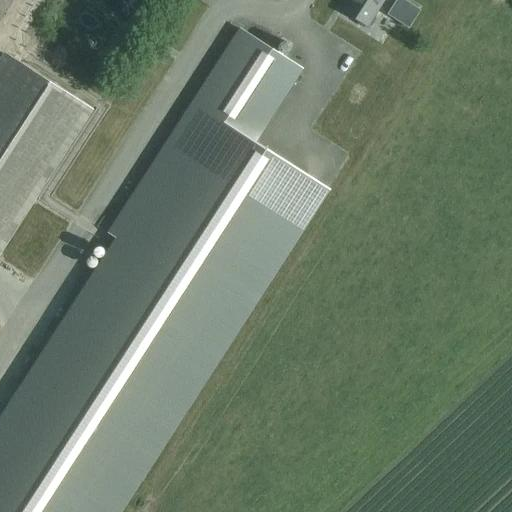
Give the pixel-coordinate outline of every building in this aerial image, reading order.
[(0,0),(0,16),(10,0),(0,0)] [(348,0),(342,10),(358,20),(358,21),(365,26),(368,25),(373,18),(373,16),(383,0),(348,0)] [(409,4),(398,21),(408,28),(420,10),(409,4)] [(0,511),(116,511),(325,189),(257,145),(253,142),(293,80),(297,74),(300,69),(285,59),(273,51),(240,30),(109,233),(119,239),(119,241),(113,249),(0,424),(0,511)] [(283,43),(282,43),(281,43),(280,44),(279,44),(279,45),(278,45),(278,46),(277,46),(277,47),(277,48),(277,49),(277,50),(277,51),(277,52),(278,52),(278,53),(279,53),(279,54),(280,54),(281,55),(282,55),(283,55),(284,55),(285,55),(285,54),(286,54),(287,54),(287,53),(288,52),(288,51),(289,51),(289,50),(289,49),(289,48),(289,47),(288,47),(288,46),(287,45),(287,44),(286,44),(285,44),(285,43),(284,43),(283,43)] [(0,60),(0,249),(90,108),(5,53),(0,60)]
